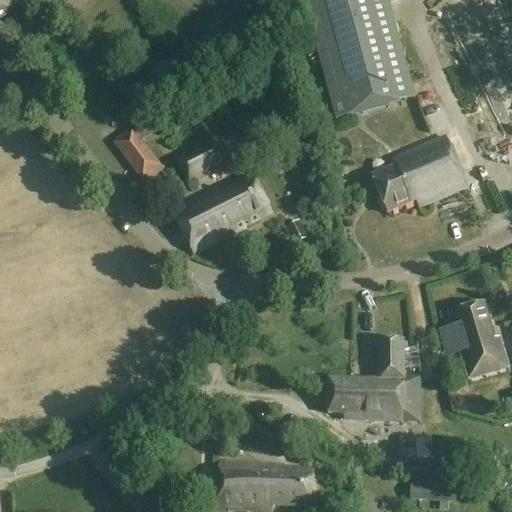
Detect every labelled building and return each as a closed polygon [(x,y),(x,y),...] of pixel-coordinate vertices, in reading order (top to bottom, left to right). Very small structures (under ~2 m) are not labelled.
[(15,0),(0,0),(0,20),(20,7),(15,0)] [(308,0),(303,1),(336,124),(401,106),(400,105),(415,101),(388,0),(308,0)] [(478,8),(425,28),(469,148),(511,132),(511,110),(491,53),(494,52),(478,8)] [(296,125),(278,134),(292,162),(310,153),(296,125)] [(115,146),(145,184),(162,171),(131,133),(115,146)] [(341,155),(347,142),(335,137),(330,149),(341,155)] [(420,209),(469,188),(447,138),(393,161),(397,168),(373,179),(388,216),(418,204),(420,209)] [(223,166),(212,142),(176,159),(187,183),(223,166)] [(245,227),(272,214),(254,178),(227,192),(224,187),(172,213),(193,255),(246,229),(245,227)] [(287,230),(295,248),(308,241),(300,224),(287,230)] [(469,380),(508,368),(498,337),(494,339),(483,305),(450,315),(469,380)] [(421,423),(422,379),(405,378),(406,342),(379,342),(378,383),(328,381),(327,414),(344,415),(344,421),(421,423)] [(390,453),(390,438),(359,437),(358,444),(365,444),(365,453),(390,453)] [(409,484),(426,484),(427,440),(393,439),(392,466),(410,467),(409,484)] [(481,464),(482,443),(444,441),(443,482),(467,482),(468,463),(481,464)] [(313,509),(314,472),(284,470),(284,468),(220,463),(214,511),(273,511),(273,507),(313,509)] [(458,492),(412,489),(411,507),(440,509),(449,509),(457,510),(458,492)]
